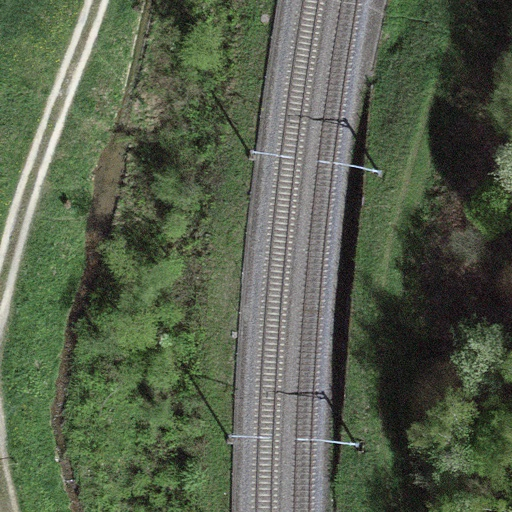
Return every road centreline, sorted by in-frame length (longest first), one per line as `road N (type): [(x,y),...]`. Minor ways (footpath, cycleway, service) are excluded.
road 1 (track): [(428,511),(420,260),(491,0)]
road 2 (track): [(95,0),(0,285)]
